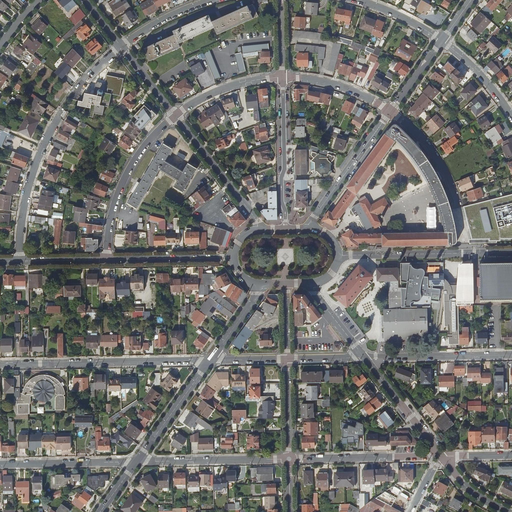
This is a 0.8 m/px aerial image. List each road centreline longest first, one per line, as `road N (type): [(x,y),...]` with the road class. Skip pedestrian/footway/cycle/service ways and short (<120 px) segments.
road 1 (residential): [(210,359),(0,364)]
road 2 (tertiary): [(337,255),(511,252)]
road 3 (residential): [(106,259),(120,184),(174,115)]
road 4 (residential): [(19,261),(26,193),(60,115)]
road 5 (residential): [(285,229),(282,77)]
road 6 (residential): [(288,459),(440,456)]
road 7 (residential): [(137,461),(288,459)]
road 8 (residential): [(511,354),(364,357)]
road 9 (tertiary): [(390,111),(308,229)]
road 10 (residential): [(174,115),(259,230)]
road 11 (residential): [(0,464),(137,461)]
road 12 (residential): [(106,259),(233,257)]
road 13 (tertiary): [(137,461),(210,359)]
road 14 (tertiary): [(364,357),(440,456)]
road 15 (residential): [(390,111),(440,166),(457,208)]
